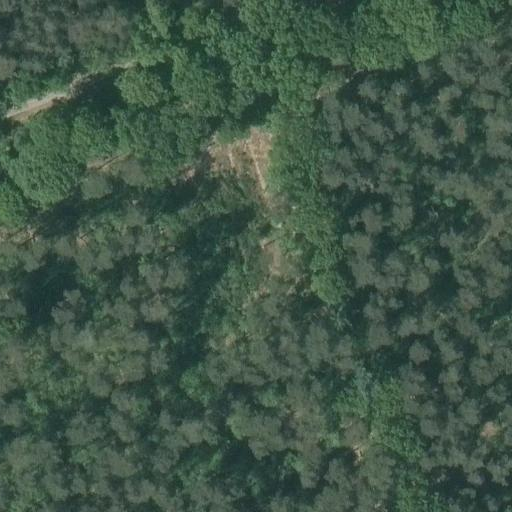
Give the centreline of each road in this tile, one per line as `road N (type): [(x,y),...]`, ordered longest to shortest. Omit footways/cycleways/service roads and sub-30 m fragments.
road 1 (track): [(511,3),(0,199)]
road 2 (track): [(419,511),(276,92)]
road 3 (track): [(0,115),(305,0)]
